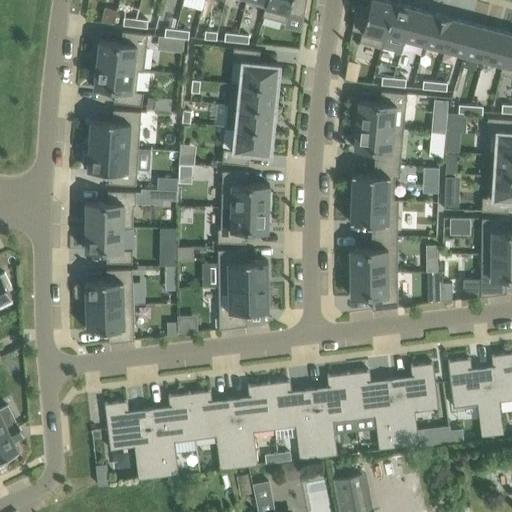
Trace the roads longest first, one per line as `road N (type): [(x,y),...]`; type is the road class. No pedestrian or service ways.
road 1 (residential): [(328,0),(310,152),(309,336)]
road 2 (residential): [(309,336),(46,372)]
road 3 (residential): [(511,311),(309,336)]
road 4 (residential): [(61,0),(43,202)]
road 5 (residential): [(43,202),(46,372)]
road 6 (residential): [(46,372),(54,480),(0,508)]
